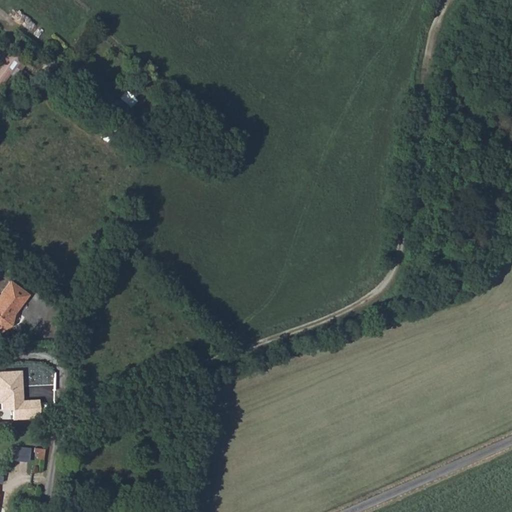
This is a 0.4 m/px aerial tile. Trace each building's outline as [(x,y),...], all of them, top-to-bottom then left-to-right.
[(25,63),(2,45),(0,48),(0,87),(10,74),(12,75),(18,68),(20,70),(25,63)] [(55,64),(49,60),(40,71),(46,76),(55,64)] [(77,68),(69,77),(88,93),(96,84),(77,68)] [(121,97),(132,107),(139,99),(128,89),(121,97)] [(138,117),(115,99),(107,109),(129,127),(138,117)] [(23,289),(7,278),(0,287),(0,322),(7,319),(9,307),(23,289)] [(20,371),(0,371),(0,402),(2,402),(2,409),(13,408),(14,419),(39,418),(38,400),(22,401),(20,371)] [(44,453),(46,443),(34,442),(34,447),(37,447),(36,451),(44,453)] [(17,445),(16,460),(31,462),(32,447),(17,445)]
